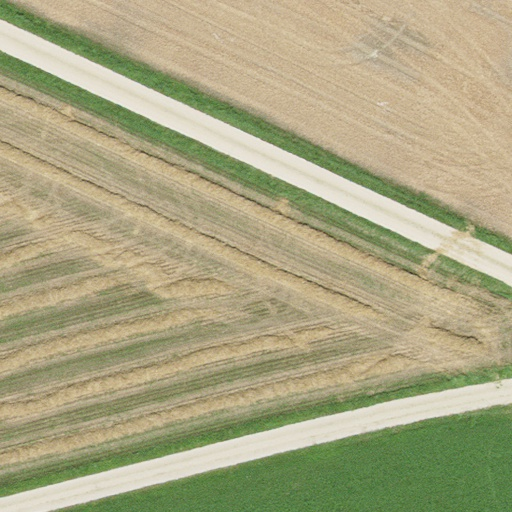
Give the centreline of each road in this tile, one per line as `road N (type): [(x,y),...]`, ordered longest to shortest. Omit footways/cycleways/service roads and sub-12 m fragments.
road 1 (track): [(511,266),(0,28)]
road 2 (track): [(32,511),(319,442),(511,406)]
